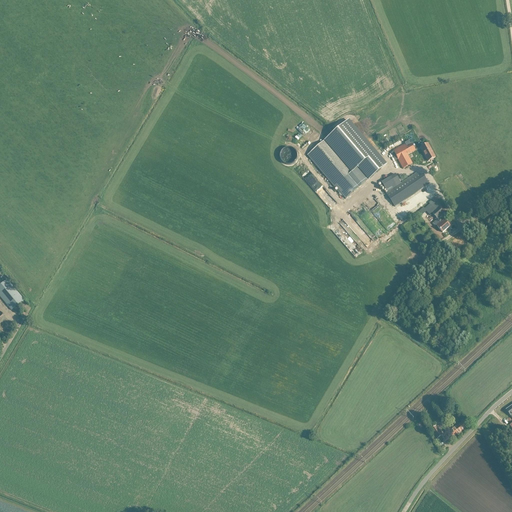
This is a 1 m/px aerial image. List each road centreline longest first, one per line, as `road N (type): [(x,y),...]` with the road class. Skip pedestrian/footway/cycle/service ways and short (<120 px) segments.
road 1 (unclassified): [(0,355),(156,95)]
road 2 (unknown): [(511,318),(302,511)]
road 3 (unclassified): [(405,511),(422,483),(511,393)]
